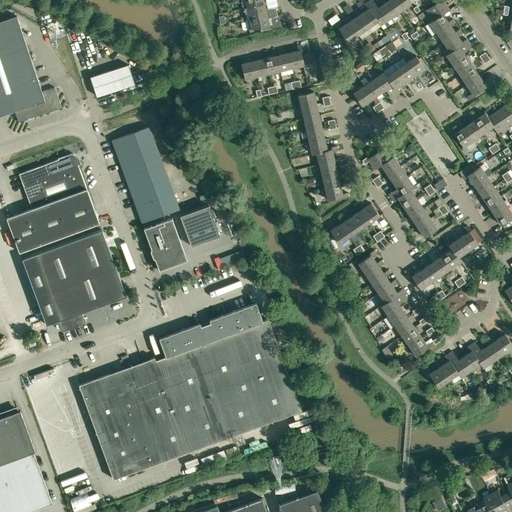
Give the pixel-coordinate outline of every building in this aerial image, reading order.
[(241,0),(244,9),(265,4),(263,0),(241,0)] [(372,0),(371,0),(364,5),(367,10),(369,8),(378,21),(377,22),(380,25),(390,18),(382,6),(378,8),(372,0)] [(392,0),(389,0),(382,6),(390,18),(400,11),(392,0)] [(392,0),(400,11),(410,5),(407,0),(406,0),(392,0)] [(428,15),(432,21),(443,14),(443,15),(449,10),(442,0),(441,0),(427,10),(430,13),(428,15)] [(511,1),(511,2),(510,7),(505,6),(503,14),(508,15),(510,16),(511,15),(511,1)] [(265,4),(244,9),(246,17),(246,19),(277,12),(276,7),(268,9),(266,9),(265,4)] [(358,9),(354,12),(357,16),(359,15),(368,28),(377,22),(378,21),(369,8),(367,10),(361,14),(358,9)] [(277,12),(246,19),(249,30),(254,29),(260,27),(261,31),(270,29),(270,28),(270,25),(268,19),(278,16),(277,12)] [(432,21),(429,22),(436,33),(449,24),(448,22),(443,15),(443,14),(432,21)] [(348,16),(344,19),(347,23),(349,22),(358,35),(368,28),(359,15),(357,16),(351,20),(348,16)] [(16,16),(0,21),(0,116),(15,111),(18,122),(62,108),(55,88),(42,92),(16,16)] [(449,24),(436,33),(443,42),(456,34),(455,32),(451,26),(455,23),(452,19),(448,22),(449,24)] [(338,23),(334,25),(338,30),(339,29),(347,42),(358,35),(349,22),(347,23),(341,27),(338,23)] [(386,35),(390,42),(401,35),(397,29),(386,35)] [(456,34),(443,42),(450,52),(463,44),(462,42),(457,36),(462,33),(459,29),(455,32),(456,34)] [(450,52),(446,55),(453,65),(466,56),(463,53),(472,47),(466,39),(462,42),(463,44),(450,52)] [(302,55),(301,51),(301,50),(298,51),(296,51),(288,53),(291,68),(296,67),(303,65),(302,55)] [(288,53),(276,56),(280,71),(291,68),(288,53)] [(314,53),(302,55),(303,65),(305,73),(309,72),(310,75),(318,73),(314,53)] [(268,74),(280,71),(276,56),(265,59),(268,74)] [(416,56),(406,63),(414,76),(425,69),(416,56)] [(466,56),(453,65),(460,75),(472,67),(466,56)] [(265,59),(253,61),(256,76),(268,74),(265,59)] [(245,79),(256,76),(253,61),(241,64),(245,79)] [(404,83),(414,76),(406,63),(396,70),(404,83)] [(128,65),(90,77),(96,96),(134,84),(128,65)] [(467,85),(479,77),(472,67),(460,75),(467,85)] [(386,77),(395,90),(396,88),(404,83),(396,70),(386,77)] [(383,73),(373,80),(382,93),(385,90),(391,98),(391,99),(399,93),(396,88),(395,90),(386,77),(383,73)] [(479,77),(467,85),(472,93),(468,96),(470,100),(475,97),(474,95),(486,87),(479,77)] [(373,80),(363,87),(372,99),(382,93),(373,80)] [(353,94),(362,106),(372,99),(363,87),(353,94)] [(301,108),(316,104),(313,92),(298,96),(301,108)] [(303,118),(318,114),(316,104),(301,108),(303,118)] [(511,110),(508,104),(498,111),(508,126),(511,124),(511,125),(511,110)] [(488,118),(487,118),(493,127),(497,133),(501,130),(502,132),(509,128),(508,126),(498,111),(488,118)] [(485,113),(474,121),(483,133),(493,127),(487,118),(488,118),(485,113)] [(306,131),(321,128),(318,114),(303,118),(306,131)] [(483,133),(474,121),(464,128),(473,140),(483,133)] [(112,141),(118,159),(156,145),(149,127),(109,141),(112,141)] [(309,142),(324,138),(321,128),(306,131),(309,142)] [(473,140),(464,128),(454,134),(463,147),(461,148),(465,153),(468,150),(465,146),(473,140)] [(324,138),(309,142),(312,155),(317,154),(317,155),(332,151),(332,152),(337,151),(336,147),(331,148),(331,149),(331,150),(327,151),(324,138)] [(118,159),(124,175),(162,161),(156,145),(118,159)] [(366,158),(362,161),(364,165),(369,162),(375,170),(381,166),(389,160),(389,159),(387,156),(389,155),(384,148),(367,159),(366,158)] [(332,151),(317,155),(319,166),(335,162),(335,164),(340,163),(339,158),(334,159),(332,152),(332,151)] [(19,174),(32,209),(6,218),(19,252),(99,223),(77,163),(74,161),(75,158),(70,155),(19,174)] [(389,160),(381,166),(387,175),(400,167),(393,156),(389,159),(389,160)] [(124,175),(130,191),(168,177),(162,161),(124,175)] [(335,162),(319,166),(322,177),(337,174),(338,176),(343,174),(342,170),(337,171),(335,164),(335,162)] [(474,185),(487,177),(480,166),(468,175),(466,174),(462,177),(464,181),(469,178),(474,185)] [(407,177),(400,167),(387,175),(394,185),(407,177)] [(337,174),(322,177),(325,189),(340,185),(340,187),(346,186),(345,182),(340,183),(338,176),(337,174)] [(130,191),(136,207),(173,193),(168,177),(130,191)] [(397,189),(388,195),(394,203),(398,200),(397,198),(410,189),(410,190),(414,187),(407,177),(394,185),(397,189)] [(487,177),(474,185),(481,195),(494,187),(487,177)] [(314,186),(312,179),(305,181),(306,187),(314,186)] [(443,179),(435,184),(434,185),(438,191),(447,185),(443,179)] [(340,185),(325,189),(328,201),(342,197),(343,199),(348,198),(347,193),(342,195),(340,187),(340,185)] [(494,187),(481,195),(488,205),(501,197),(494,187)] [(410,189),(397,198),(398,200),(404,208),(417,199),(410,190),(410,189)] [(179,209),(173,193),(136,207),(142,223),(139,223),(140,224),(179,209)] [(501,197),(488,205),(495,216),(507,207),(501,197)] [(417,199),(404,208),(411,218),(424,209),(417,199)] [(361,210),(370,223),(379,216),(371,204),(361,210)] [(219,236),(208,205),(179,216),(190,246),(219,236)] [(511,213),(507,207),(495,216),(502,226),(511,218),(511,213)] [(424,209),(411,218),(418,228),(430,219),(424,209)] [(370,223),(361,210),(351,217),(360,230),(370,223)] [(360,230),(351,217),(341,225),(349,237),(360,230)] [(172,218),(144,228),(151,249),(150,251),(153,258),(155,259),(159,270),(187,260),(187,259),(172,219),(172,218)] [(430,219),(418,228),(425,238),(437,229),(430,219)] [(349,237),(341,225),(330,232),(339,244),(349,237)] [(459,239),(468,251),(478,244),(477,243),(470,232),(471,231),(468,226),(464,229),(467,233),(459,239)] [(474,229),(471,231),(470,232),(477,243),(481,240),(474,229)] [(36,254),(21,259),(46,325),(56,321),(57,323),(58,324),(61,330),(64,331),(72,328),(74,330),(75,327),(83,324),(85,321),(82,312),(126,296),(124,291),(120,279),(116,269),(108,248),(105,239),(102,230),(36,254)] [(448,240),(444,242),(447,247),(449,246),(451,250),(452,250),(458,258),(468,251),(459,239),(451,244),(448,240)] [(451,250),(442,256),(451,269),(461,262),(458,258),(452,250),(451,250)] [(370,256),(358,264),(365,274),(377,265),(376,264),(372,258),(377,254),(374,251),(369,254),(370,256)] [(441,276),(451,269),(442,256),(432,263),(441,276)] [(377,265),(365,274),(371,284),(384,275),(383,274),(379,267),(383,264),(381,261),(376,264),(377,265)] [(432,263),(422,270),(430,283),(441,276),(432,263)] [(358,278),(351,268),(345,272),(351,282),(358,278)] [(384,275),(371,284),(378,294),(391,285),(390,283),(386,277),(390,274),(388,270),(383,274),(384,275)] [(430,283),(422,270),(412,277),(420,290),(430,283)] [(391,285),(378,294),(385,304),(398,295),(397,293),(393,287),(397,284),(394,280),(390,283),(391,285)] [(385,304),(381,306),(388,316),(400,307),(398,304),(407,299),(401,290),(397,293),(398,295),(385,304)] [(159,338),(166,356),(199,448),(301,410),(268,319),(262,321),(256,303),(210,320),(211,322),(200,326),(200,324),(159,338)] [(407,317),(400,307),(388,316),(394,326),(407,317)] [(407,317),(394,326),(401,336),(414,327),(407,317)] [(401,336),(409,346),(421,337),(414,327),(401,336)] [(511,344),(505,334),(494,341),(503,353),(511,347),(511,344)] [(428,347),(421,337),(409,346),(416,356),(428,347)] [(32,338),(27,340),(29,347),(35,345),(32,338)] [(494,341),(484,348),(493,360),(503,353),(494,341)] [(475,342),(467,347),(470,352),(472,350),(480,363),(480,364),(483,368),(493,360),(484,348),(481,350),(475,342)] [(470,352),(462,357),(470,370),(480,364),(480,363),(472,350),(470,352)] [(452,351),(444,357),(447,361),(449,360),(458,373),(457,373),(460,377),(470,370),(462,357),(458,360),(452,351)] [(199,448),(166,356),(155,360),(154,357),(79,385),(113,479),(199,448)] [(438,361),(434,364),(437,368),(439,367),(448,380),(457,373),(458,373),(449,360),(447,361),(441,366),(438,361)] [(428,368),(424,370),(428,375),(429,374),(438,387),(448,380),(439,367),(437,368),(431,372),(428,368)] [(20,411),(0,418),(0,511),(25,511),(52,503),(34,452),(35,452),(20,411)] [(511,503),(506,493),(502,495),(499,489),(491,493),(500,510),(502,509),(503,511),(510,511),(507,506),(511,503)] [(325,511),(317,490),(279,504),(281,511),(325,511)] [(482,506),(485,511),(498,511),(500,510),(491,493),(484,497),(487,503),(482,506)] [(219,511),(217,504),(196,511),(266,511),(262,498),(223,511),(219,511)] [(480,501),(467,508),(470,511),(469,511),(485,511),(482,506),(480,501)]
